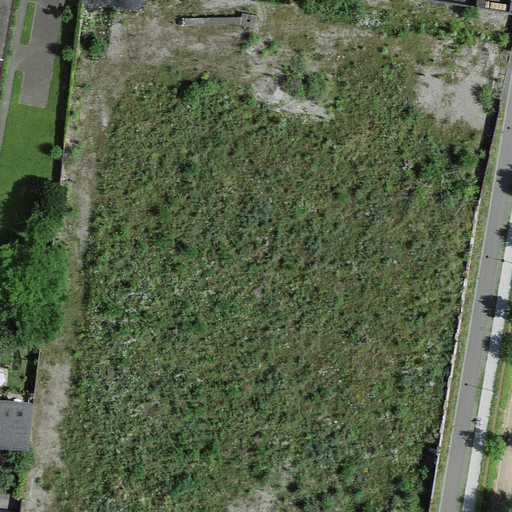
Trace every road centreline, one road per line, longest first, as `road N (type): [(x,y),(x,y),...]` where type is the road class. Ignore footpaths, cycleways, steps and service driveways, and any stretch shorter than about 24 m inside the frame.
road 1 (residential): [(511,128),(448,511)]
road 2 (unknown): [(62,511),(82,318)]
